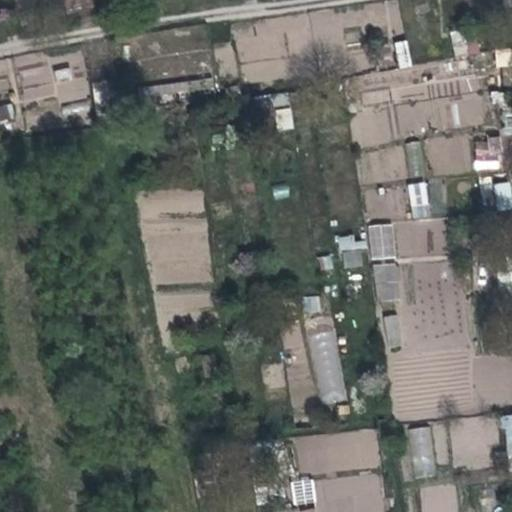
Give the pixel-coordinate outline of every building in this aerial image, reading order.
[(399,68),(412,66),(407,39),(393,42),(399,68)] [(20,67),(22,99),(52,97),(51,66),(20,67)] [(455,99),(455,126),(483,125),(482,98),(455,99)] [(290,106),(274,109),(277,131),(294,128),(290,106)] [(503,133),(511,133),(511,116),(505,115),(503,133)] [(500,138),(474,139),(475,170),(501,169),(500,138)] [(424,172),(420,140),(406,142),(410,174),(424,172)] [(497,210),(511,207),(511,194),(510,181),(493,184),(497,210)] [(427,182),(408,183),(410,218),(429,217),(427,182)] [(369,259),(394,259),(393,223),(368,224),(369,259)] [(361,236),(338,238),(342,269),(365,266),(361,236)] [(374,263),(375,301),(400,301),(399,263),(374,263)] [(303,296),(304,314),(320,313),(320,295),(303,296)] [(383,317),(388,349),(403,347),(398,314),(383,317)] [(331,315),(304,319),(319,404),(346,400),(331,315)] [(511,414),(503,415),(506,471),(511,470),(511,414)] [(411,477),(433,476),(431,427),(409,428),(411,477)] [(384,511),(375,428),(294,437),(300,488),(297,488),(299,503),(315,501),(316,511),(384,511)]
